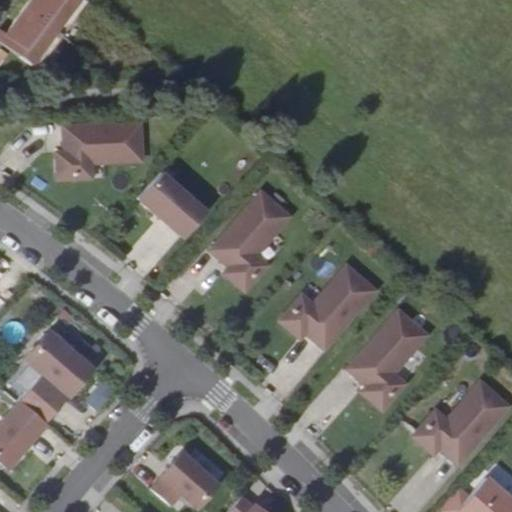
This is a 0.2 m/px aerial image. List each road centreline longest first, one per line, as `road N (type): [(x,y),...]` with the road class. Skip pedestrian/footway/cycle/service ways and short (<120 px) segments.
road 1 (residential): [(0,222),(184,365)]
road 2 (residential): [(184,365),(342,511)]
road 3 (residential): [(184,365),(52,511)]
